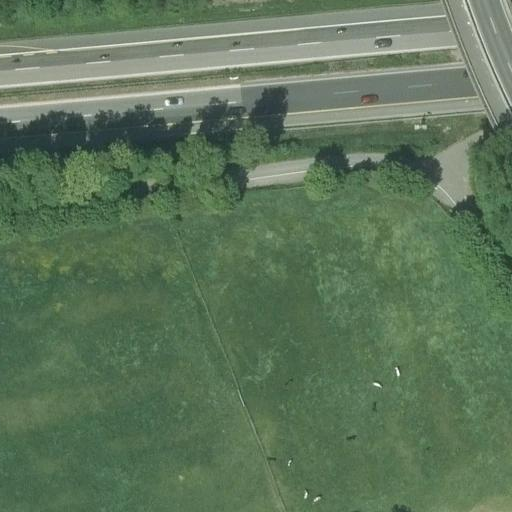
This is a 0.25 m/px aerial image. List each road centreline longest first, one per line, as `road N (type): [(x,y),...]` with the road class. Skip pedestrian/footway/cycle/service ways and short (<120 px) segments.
road 1 (motorway): [(511,29),(0,71)]
road 2 (motorway): [(0,123),(511,81)]
road 3 (track): [(445,187),(406,166),(353,161),(0,210)]
